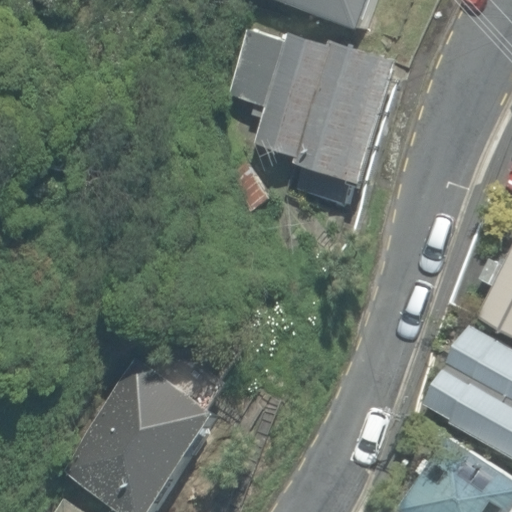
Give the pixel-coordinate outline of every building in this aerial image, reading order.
[(282,0),(375,32),(385,0),(282,0)] [(306,167),(377,189),(415,64),(344,42),(341,50),(296,36),(294,43),(254,31),(234,96),(273,108),(262,146),(308,160),(306,167)] [(228,178),(250,212),(274,197),(252,163),(228,178)] [(484,317),(511,330),(511,265),(511,268),(494,260),(485,279),(499,286),(484,317)] [(427,405),(511,452),(511,346),(472,325),(427,405)] [(67,476),(128,511),(169,511),(226,414),(219,410),(232,387),(166,348),(152,372),(133,361),(67,476)] [(511,511),(511,478),(452,438),(435,463),(429,460),(422,471),(429,475),(404,511),(511,511)] [(55,511),(86,511),(63,499),(55,511)]
